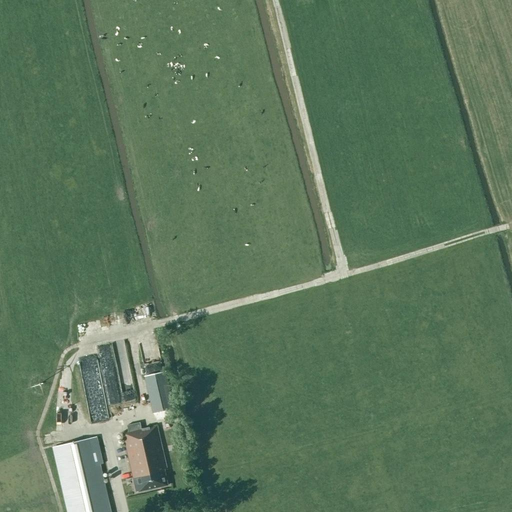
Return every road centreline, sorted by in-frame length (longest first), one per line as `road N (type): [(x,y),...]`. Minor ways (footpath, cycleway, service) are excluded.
road 1 (track): [(125,511),(107,435),(68,430),(69,364),(113,330),(343,272),(275,0)]
road 2 (track): [(343,272),(508,226)]
